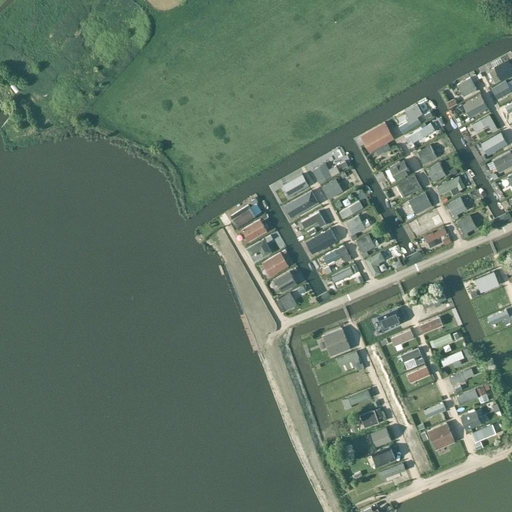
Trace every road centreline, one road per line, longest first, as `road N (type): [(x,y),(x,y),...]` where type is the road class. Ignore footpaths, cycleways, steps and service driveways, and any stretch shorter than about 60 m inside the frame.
road 1 (residential): [(372,285),(288,323),(228,227)]
road 2 (residential): [(474,462),(407,304)]
road 3 (residential): [(419,485),(352,327)]
road 4 (unknown): [(505,229),(431,97)]
road 5 (residential): [(391,124),(461,247)]
road 6 (unknown): [(415,267),(348,143)]
